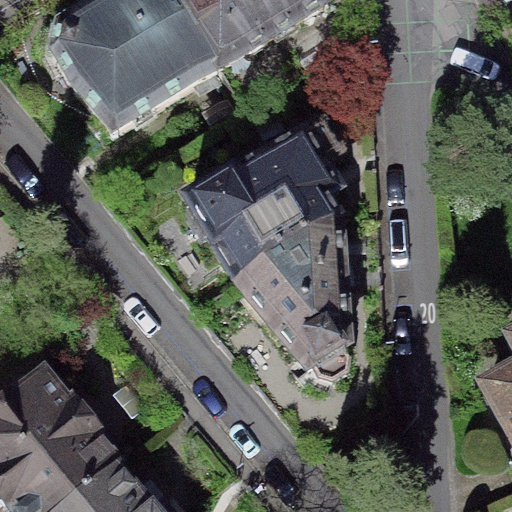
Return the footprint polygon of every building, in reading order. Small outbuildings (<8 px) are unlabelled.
[(176,101),(220,74),(174,0),(119,0),(60,37),(55,61),(75,94),(113,140),(176,101)] [(174,0),(220,74),(283,35),(327,8),(326,0),(174,0)] [(187,210),(236,288),(338,224),(325,202),(338,194),(322,167),(338,157),(334,150),(323,131),(306,141),(304,138),(187,210)] [(342,282),(338,224),(236,288),(308,373),(312,370),(319,381),(332,384),(346,376),(348,363),(341,352),(347,349),(342,282)] [(511,341),(511,378),(489,391),(511,431),(511,449),(503,454),(511,470),(511,340),(511,341)] [(0,497),(12,511),(65,511),(118,469),(95,441),(99,437),(86,420),(72,404),(67,408),(44,379),(0,415),(0,497)] [(168,511),(163,506),(155,511),(149,511),(116,473),(119,470),(118,469),(65,511),(168,511)]
